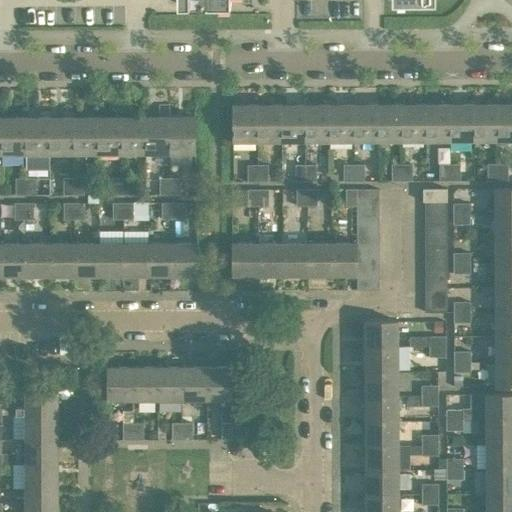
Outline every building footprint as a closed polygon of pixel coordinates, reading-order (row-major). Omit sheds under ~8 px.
[(511,103),(497,104),(497,141),(511,141),(511,103)] [(282,104),(258,105),(258,141),(282,141),(282,104)] [(306,104),(282,104),(282,141),(306,141),(306,104)] [(330,104),(306,104),(306,141),(330,141),(330,104)] [(354,104),(330,104),(330,141),(354,141),(354,104)] [(377,104),(354,104),(354,141),(377,141),(377,104)] [(401,104),(377,104),(377,141),(401,141),(401,104)] [(425,104),(401,104),(401,141),(425,141),(425,104)] [(449,104),(425,104),(425,141),(449,141),(449,104)] [(473,104),(449,104),(449,141),(473,141),(473,104)] [(497,104),(473,104),(473,141),(497,141),(497,104)] [(258,141),(258,105),(233,105),(233,141),(258,141)] [(97,154),(121,154),(121,116),(97,117),(97,154)] [(121,154),(145,154),(145,116),(121,116),(121,154)] [(145,154),(169,154),(169,116),(145,116),(145,154)] [(193,116),(169,116),(169,154),(194,154),(193,116)] [(2,154),(25,154),(25,117),(1,117),(2,154)] [(25,154),(49,154),(49,117),(25,117),(25,154)] [(49,154),(73,154),(73,117),(49,117),(49,154)] [(73,154),(97,154),(97,117),(73,117),(73,154)] [(497,182),(497,164),(487,164),(487,182),(497,182)] [(497,164),(497,182),(508,182),(508,164),(497,164)] [(258,182),(258,165),(247,165),(247,182),(258,182)] [(258,165),(258,182),(267,182),(267,165),(258,165)] [(306,182),(306,165),(295,165),(295,182),(306,182)] [(306,165),(306,182),(315,182),(315,165),(306,165)] [(354,182),(354,165),(343,165),(343,182),(354,182)] [(354,165),(354,182),(363,182),(363,165),(354,165)] [(401,182),(401,165),(391,165),(391,182),(401,182)] [(401,165),(401,182),(412,182),(412,165),(401,165)] [(449,182),(449,165),(439,165),(439,182),(449,182)] [(449,165),(449,182),(459,182),(459,165),(449,165)] [(73,194),(73,178),(63,178),(63,194),(73,194)] [(73,178),(73,194),(84,194),(84,178),(73,178)] [(121,194),(121,178),(111,178),(111,194),(121,194)] [(121,178),(121,194),(131,194),(131,178),(121,178)] [(169,194),(169,178),(160,178),(160,194),(169,194)] [(169,178),(169,194),(180,194),(180,178),(169,178)] [(26,194),(26,179),(15,179),(15,194),(26,194)] [(26,179),(26,194),(36,194),(36,179),(26,179)] [(425,201),(447,201),(447,188),(422,188),(422,201),(425,201)] [(307,205),(307,189),(296,190),(297,205),(307,205)] [(307,189),(307,205),(316,205),(316,189),(307,189)] [(356,200),(356,189),(345,189),(345,205),(356,205),(356,200)] [(378,189),(356,189),(356,200),(378,200),(378,189)] [(495,215),(511,214),(511,189),(494,189),(495,215)] [(257,206),(257,190),(247,190),(248,206),(257,206)] [(257,190),(257,206),(269,205),(268,190),(257,190)] [(378,211),(378,200),(356,200),(356,205),(356,211),(378,211)] [(447,201),(425,201),(425,212),(447,212),(447,201)] [(122,219),(122,202),(111,202),(111,219),(122,219)] [(122,202),(122,219),(132,219),(132,202),(122,202)] [(171,219),(171,202),(161,202),(161,219),(171,219)] [(171,202),(171,219),(182,219),(182,202),(171,202)] [(24,220),(24,203),(14,203),(14,219),(24,220)] [(24,203),(24,220),(34,219),(34,203),(24,203)] [(73,219),(73,203),(62,203),(62,219),(73,219)] [(73,203),(73,219),(83,219),(83,203),(73,203)] [(453,215),(469,215),(468,203),(453,204),(453,215)] [(378,222),(378,211),(356,211),(356,222),(378,222)] [(447,212),(425,212),(425,223),(447,223),(447,212)] [(511,238),(511,214),(495,215),(495,239),(511,238)] [(469,215),(453,215),(453,225),(469,225),(469,215)] [(378,233),(378,222),(356,222),(356,233),(378,233)] [(425,234),(447,234),(447,223),(425,223),(425,234)] [(356,233),(356,242),(356,244),(378,244),(378,233),(356,233)] [(447,234),(425,234),(425,245),(447,245),(447,234)] [(511,263),(511,238),(495,239),(495,263),(511,263)] [(257,276),(257,242),(232,242),(232,276),(257,276)] [(257,276),(282,276),(282,242),(257,242),(257,276)] [(282,276),(307,276),(307,242),(282,242),(282,276)] [(307,276),(332,276),(332,242),(307,242),(307,276)] [(356,242),(332,242),(332,276),(357,276),(357,267),(357,256),(356,244),(356,242)] [(24,243),(0,243),(0,276),(24,277),(24,243)] [(48,243),(24,243),(24,277),(48,276),(48,243)] [(73,243),(48,243),(48,276),(73,276),(73,243)] [(97,243),(73,243),(73,276),(97,276),(97,243)] [(122,243),(97,243),(97,276),(122,276),(122,243)] [(146,243),(122,243),(122,276),(146,276),(146,243)] [(171,243),(146,243),(146,276),(171,276),(171,243)] [(196,243),(171,243),(171,276),(196,276),(196,243)] [(378,244),(356,244),(357,256),(378,256),(378,244)] [(425,256),(447,256),(447,245),(425,245),(425,256)] [(453,263),(470,263),(470,253),(453,253),(453,263)] [(378,256),(357,256),(357,267),(378,267),(378,256)] [(447,256),(425,256),(425,267),(447,267),(447,256)] [(470,263),(453,263),(453,274),(469,274),(470,263)] [(511,287),(511,263),(495,263),(495,288),(511,287)] [(378,267),(357,267),(357,276),(357,278),(379,278),(378,267)] [(447,267),(425,267),(425,278),(447,278),(447,267)] [(379,289),(379,278),(357,278),(357,290),(379,289)] [(447,278),(425,278),(425,290),(447,289),(447,278)] [(511,312),(511,287),(495,288),(495,312),(511,312)] [(447,289),(425,290),(425,300),(447,300),(447,289)] [(425,300),(425,311),(447,311),(447,300),(425,300)] [(453,312),(470,312),(470,301),(453,302),(453,312)] [(470,312),(453,312),(453,323),(470,323),(470,312)] [(511,336),(511,312),(495,312),(495,337),(511,336)] [(365,347),(397,347),(397,321),(365,321),(365,347)] [(429,346),(445,346),(445,336),(429,336),(429,346)] [(511,360),(511,336),(495,337),(495,361),(511,360)] [(445,346),(429,346),(429,357),(445,357),(445,346)] [(365,347),(365,371),(398,371),(397,347),(365,347)] [(453,361),(471,361),(471,352),(453,352),(453,361)] [(511,360),(495,361),(495,386),(511,386),(511,360)] [(471,361),(453,361),(453,372),(471,372),(471,361)] [(182,367),(182,399),(206,399),(206,366),(182,367)] [(206,366),(206,399),(232,399),(231,366),(206,366)] [(133,399),(133,367),(107,367),(107,400),(133,399)] [(133,399),(157,399),(157,367),(133,367),(133,399)] [(157,399),(182,399),(182,367),(157,367),(157,399)] [(365,371),(365,396),(398,396),(398,371),(365,371)] [(421,396),(437,395),(437,385),(421,385),(421,396)] [(24,414),(57,414),(57,389),(24,389),(24,414)] [(437,395),(421,396),(421,406),(437,405),(437,395)] [(485,420),(511,420),(511,395),(485,395),(485,420)] [(365,396),(365,420),(398,420),(398,396),(365,396)] [(446,420),(462,420),(462,410),(446,410),(446,420)] [(57,439),(57,414),(24,414),(24,439),(57,439)] [(365,420),(365,445),(398,445),(398,420),(365,420)] [(462,420),(446,420),(446,430),(462,430),(462,420)] [(511,420),(485,420),(485,445),(511,444),(511,420)] [(122,439),(133,439),(133,423),(122,423),(122,439)] [(143,423),(133,423),(133,439),(143,439),(143,423)] [(172,439),(182,439),(182,423),(172,423),(172,439)] [(182,423),(182,439),(192,440),(192,423),(182,423)] [(232,439),(232,423),(221,423),(221,439),(232,439)] [(421,445),(437,444),(437,435),(421,435),(421,445)] [(57,463),(57,439),(24,439),(25,463),(57,463)] [(437,444),(421,445),(421,455),(437,455),(437,444)] [(511,444),(485,445),(485,469),(511,469),(511,444)] [(365,445),(365,469),(398,469),(398,445),(365,445)] [(446,469),(462,469),(462,458),(446,458),(446,469)] [(57,488),(57,463),(25,463),(25,488),(57,488)] [(365,469),(365,494),(398,494),(398,469),(365,469)] [(462,479),(462,469),(446,469),(446,480),(462,479)] [(511,469),(485,469),(485,494),(511,493),(511,469)] [(421,494),(438,494),(438,483),(421,483),(421,494)] [(57,511),(57,488),(25,488),(24,511),(57,511)] [(511,511),(511,493),(485,494),(485,511),(511,511)] [(365,494),(365,511),(398,511),(398,494),(365,494)] [(438,494),(421,494),(421,504),(438,504),(438,494)]
